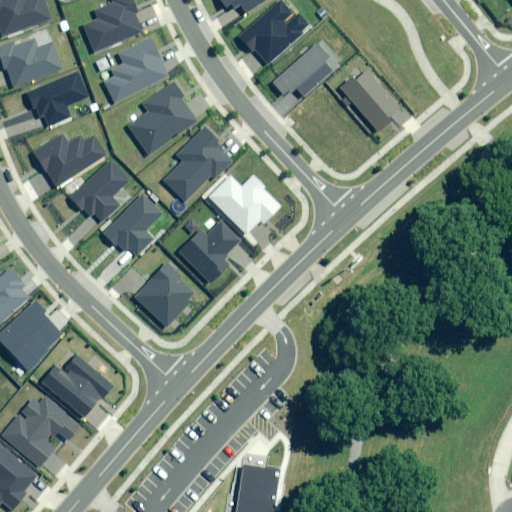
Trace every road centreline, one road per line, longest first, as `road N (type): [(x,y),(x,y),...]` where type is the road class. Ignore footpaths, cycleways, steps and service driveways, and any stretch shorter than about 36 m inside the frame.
road 1 (residential): [(346,217),(262,131),(197,44),(176,0)]
road 2 (residential): [(178,386),(27,237),(0,189)]
road 3 (tertiary): [(178,386),(346,217)]
road 4 (tertiary): [(346,217),(509,78)]
road 5 (tertiary): [(71,511),(178,386)]
